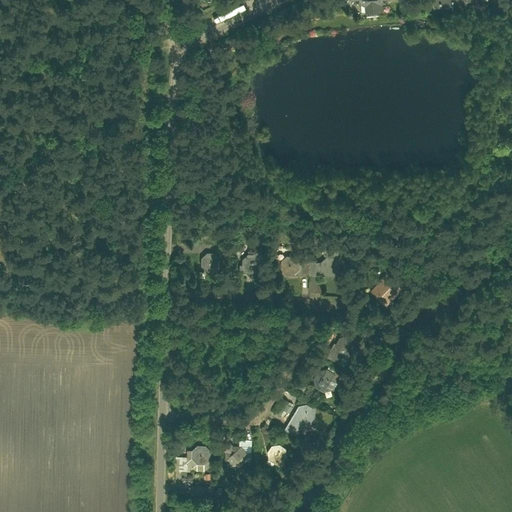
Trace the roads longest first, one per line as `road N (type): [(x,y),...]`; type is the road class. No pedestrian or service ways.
road 1 (residential): [(162,412),(251,421),(286,387),(332,301),(165,295)]
road 2 (residential): [(279,0),(174,52),(165,295)]
road 3 (track): [(338,511),(365,458),(511,380)]
